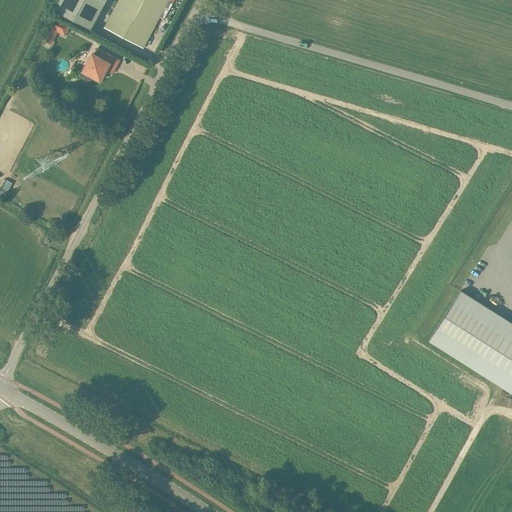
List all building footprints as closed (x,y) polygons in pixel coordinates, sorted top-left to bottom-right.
[(59,0),(54,10),(91,29),(106,0),(59,0)] [(119,0),(105,28),(143,48),(153,30),(168,0),(119,0)] [(53,18),(41,39),(51,44),(57,32),(60,33),(59,32),(63,24),(69,27),(67,31),(70,27),(53,18)] [(83,71),(84,72),(83,74),(83,77),(85,79),(87,80),(89,80),(91,79),(92,77),(100,81),(109,65),(115,68),(119,60),(97,49),(94,55),(92,54),(83,71)] [(502,385),(511,391),(511,320),(461,287),(428,338),(497,382),(502,385)]
